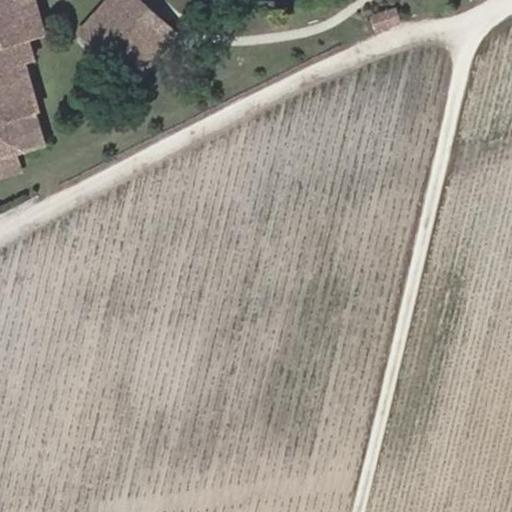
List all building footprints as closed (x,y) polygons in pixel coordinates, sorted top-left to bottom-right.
[(27,103),(21,104),(15,105),(10,89),(17,87),(20,86),(15,64),(23,63),(17,43),(29,41),(18,2),(24,0),(23,0),(0,0),(0,151),(5,150),(6,150),(4,141),(20,138),(25,137),(21,118),(25,117),(24,115),(29,113),(27,103)] [(166,33),(151,19),(146,26),(122,7),(128,0),(127,0),(100,0),(69,34),(123,80),(166,33)] [(151,19),(128,0),(122,7),(146,26),(151,19)] [(35,39),(24,1),(18,2),(29,41),(35,39)] [(21,104),(17,87),(10,89),(15,105),(21,104)] [(33,142),(25,117),(21,118),(25,137),(20,138),(4,141),(6,150),(33,142)] [(0,172),(10,169),(6,150),(5,150),(0,151),(0,172)]
